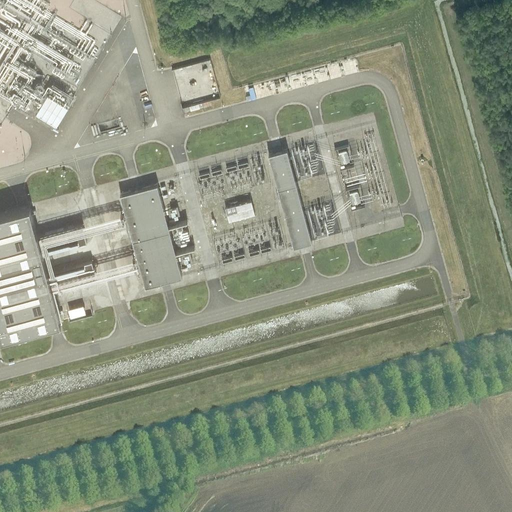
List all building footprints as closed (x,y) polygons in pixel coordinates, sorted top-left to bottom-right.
[(36,111),(57,124),(68,105),(48,92),(36,111)] [(296,183),(287,148),(269,153),(294,245),(311,240),(302,207),(296,183)] [(181,275),(157,183),(121,192),(145,285),(181,275)] [(225,207),(229,221),(255,214),(251,200),(225,207)] [(30,204),(0,212),(0,267),(44,256),(43,254),(71,247),(88,242),(83,223),(66,227),(38,235),(30,204)] [(44,256),(0,267),(0,330),(1,334),(60,320),(52,289),(81,282),(97,278),(92,261),(76,265),(48,272),(48,270),(44,256)] [(71,316),(87,312),(84,303),(69,307),(71,316)]
